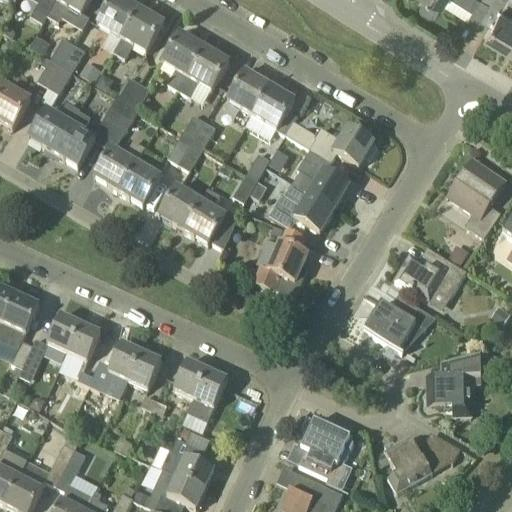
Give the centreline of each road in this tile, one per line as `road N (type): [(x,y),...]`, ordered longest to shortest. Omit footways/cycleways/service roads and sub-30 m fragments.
road 1 (residential): [(0,170),(309,350)]
road 2 (residential): [(293,380),(0,247)]
road 3 (residential): [(431,148),(176,0)]
road 4 (residential): [(317,337),(385,378),(391,412),(365,428),(286,395)]
road 5 (residential): [(317,337),(431,148)]
road 6 (residential): [(347,14),(465,89)]
road 7 (residential): [(233,511),(286,395)]
